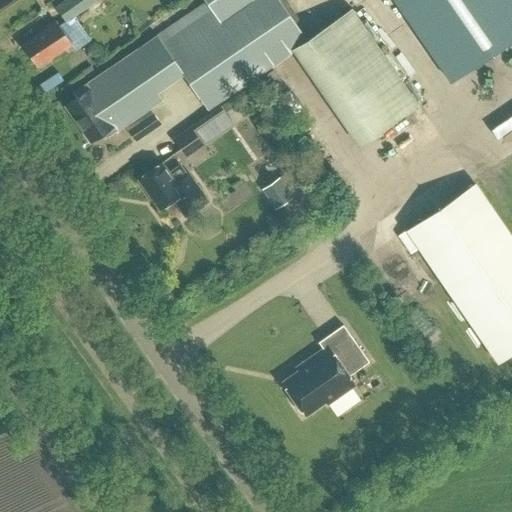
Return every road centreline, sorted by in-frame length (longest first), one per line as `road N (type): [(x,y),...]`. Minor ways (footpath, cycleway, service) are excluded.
road 1 (tertiary): [(270,511),(0,124)]
road 2 (track): [(0,367),(98,511)]
